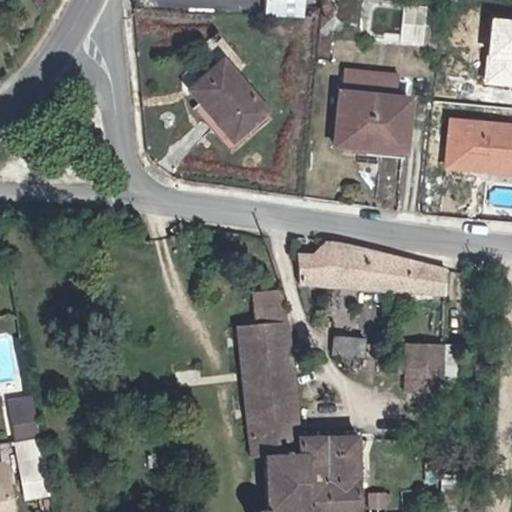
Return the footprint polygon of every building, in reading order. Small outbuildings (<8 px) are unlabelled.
[(283,0),(242,0),(242,9),(284,11),(283,0)] [(312,152),(348,156),(349,148),(380,150),(384,103),(370,101),(371,80),(320,77),(319,98),(316,98),(312,152)] [(242,134),(192,88),(172,110),(195,131),(189,137),(216,163),(242,134)] [(166,116),(189,137),(195,131),(172,110),(166,116)] [(511,146),(511,131),(433,125),(430,160),(446,161),(446,172),(475,175),(476,165),(510,168),(511,146)] [(379,157),(380,150),(349,148),(348,156),(379,157)] [(429,171),(446,172),(446,161),(430,160),(429,171)] [(509,178),(510,168),(476,165),(475,175),(509,178)] [(435,275),(307,241),(304,255),(292,253),(295,277),(337,287),(382,298),(432,309),(435,275)] [(297,511),(297,510),(297,506),(296,502),(291,453),(285,450),(286,449),(285,443),(283,432),(268,307),(244,309),(245,323),(226,325),(238,452),(246,452),(252,497),(243,498),(238,504),(237,511),(236,511),(297,511)] [(431,359),(429,334),(430,329),(405,330),(406,389),(430,389),(431,362),(431,359)] [(444,334),(429,334),(431,359),(444,358),(444,334)] [(432,453),(431,413),(421,413),(423,451),(432,453)] [(6,442),(26,439),(22,414),(3,418),(6,442)] [(297,510),(297,511),(305,511),(339,510),(346,509),(347,508),(339,431),(283,432),(285,443),(286,449),(285,450),(291,453),(296,502),(297,506),(297,510)] [(26,439),(0,443),(0,478),(3,503),(16,502),(35,499),(31,465),(26,439)] [(36,511),(35,499),(16,502),(17,511),(36,511)]
